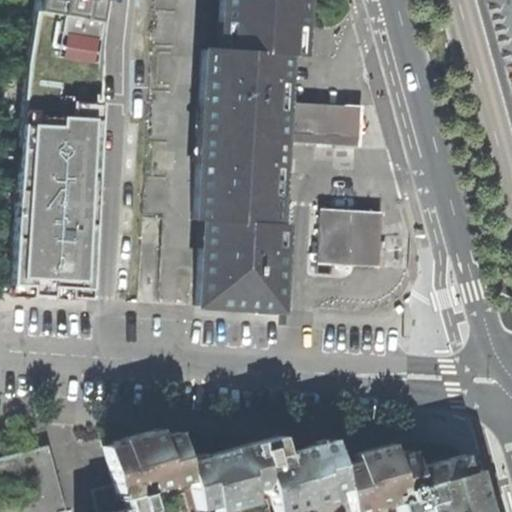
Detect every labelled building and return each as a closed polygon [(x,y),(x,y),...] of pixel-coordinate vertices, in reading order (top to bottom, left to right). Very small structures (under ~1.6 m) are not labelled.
[(93,284),(88,284),(91,226),(94,164),(97,103),(91,102),(91,98),(91,94),(95,94),(98,32),(103,0),(35,0),(24,66),(17,146),(23,146),(22,158),(29,158),(28,173),(15,173),(7,296),(92,300),(93,284)] [(217,0),(215,51),(200,50),(190,220),(198,221),(193,306),(275,310),(277,264),(279,226),(272,225),(275,173),(280,81),(282,55),(297,56),(300,0),(217,0)] [(511,0),(503,0),(509,21),(511,29),(511,0)] [(281,103),(279,142),(359,147),(361,108),(281,103)] [(379,213),(318,209),(314,274),(329,274),(329,264),(376,267),(378,241),(379,213)] [(147,511),(149,510),(145,492),(188,480),(196,510),(213,506),(214,511),(218,511),(253,503),(249,490),(260,487),(261,492),(268,496),(272,511),(285,511),(330,500),(328,493),(344,488),(350,511),(360,511),(395,502),(397,511),(411,511),(420,510),(420,507),(426,505),(428,511),(488,511),(478,475),(474,470),(467,471),(462,455),(438,461),(416,467),(412,451),(394,455),(391,443),(353,454),(355,461),(347,463),(339,466),(331,439),(282,453),(277,436),(183,462),(175,432),(158,436),(156,429),(134,435),(119,440),(119,443),(102,447),(112,485),(90,491),(95,511),(147,511)] [(0,511),(64,511),(47,447),(6,459),(3,447),(0,447),(0,511)]
